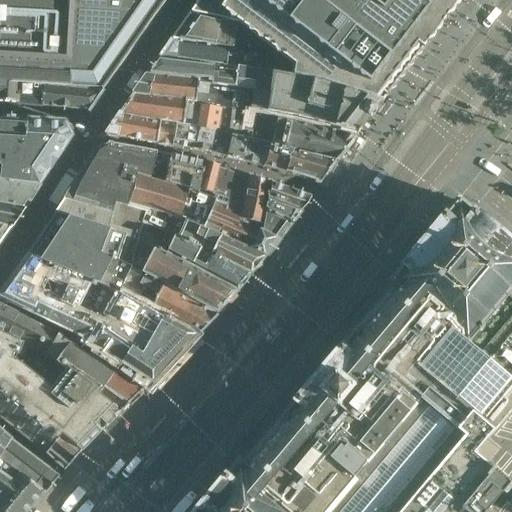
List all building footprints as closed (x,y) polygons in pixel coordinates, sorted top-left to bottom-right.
[(184,0),(0,0),(0,101),(3,102),(19,104),(21,83),(45,85),(103,91),(166,0),(175,0),(181,4),(184,0)] [(202,0),(198,6),(188,0),(184,0),(181,4),(192,11),(190,14),(244,24),(238,54),(276,61),(283,68),(281,78),(382,102),(383,100),(379,97),(382,94),(383,94),(383,93),(386,88),(389,90),(390,89),(404,71),(408,66),(408,67),(423,48),(422,48),(426,43),(441,24),(443,21),(444,19),(445,19),(449,15),(459,2),(460,0),(202,0)] [(238,54),(244,24),(190,14),(189,15),(173,39),(172,39),(171,40),(171,41),(159,58),(231,67),(273,75),(276,61),(238,54)] [(273,96),(278,77),(273,75),(231,67),(159,58),(158,58),(145,77),(198,82),(197,102),(227,106),(239,107),(243,90),(273,96)] [(217,132),(227,106),(197,102),(198,82),(145,77),(133,95),(133,96),(106,134),(106,135),(122,138),(122,137),(149,142),(149,143),(152,144),(153,143),(157,143),(164,122),(180,124),(199,129),(217,132)] [(357,134),(382,102),(281,78),(278,77),(273,96),(243,90),(239,107),(356,134),(357,134)] [(43,106),(45,85),(21,83),(19,104),(43,106)] [(89,111),(103,91),(45,85),(43,106),(89,111)] [(356,134),(239,107),(227,106),(217,132),(235,136),(252,140),(273,145),(335,162),(355,137),(357,134),(356,134)] [(0,137),(25,140),(26,120),(27,119),(25,119),(13,118),(9,118),(0,116),(0,137)] [(0,181),(40,184),(72,137),(70,136),(64,124),(64,122),(26,120),(25,140),(0,137),(0,181)] [(172,146),(180,124),(164,122),(157,143),(166,145),(172,146)] [(192,149),(199,129),(180,124),(172,146),(185,148),(192,149)] [(210,154),(217,132),(199,129),(192,149),(192,150),(193,150),(205,152),(205,153),(209,154),(209,153),(210,154)] [(227,157),(235,136),(217,132),(210,154),(211,154),(211,153),(221,155),(221,156),(226,157),(225,157),(227,157)] [(244,161),(252,140),(235,136),(227,157),(227,158),(228,158),(244,161)] [(265,167),(273,145),(252,140),(244,161),(245,162),(245,161),(263,166),(265,167)] [(162,231),(147,224),(154,209),(132,202),(144,173),(148,174),(156,153),(120,147),(101,143),(78,179),(55,214),(37,241),(26,256),(116,294),(116,293),(128,267),(217,314),(238,292),(154,248),(162,231)] [(320,184),(335,162),(273,145),(265,167),(286,173),(289,174),(292,175),(301,177),(301,178),(303,179),(303,178),(312,181),(320,184)] [(222,198),(208,194),(196,190),(196,188),(162,178),(171,156),(156,153),(148,174),(144,173),(132,202),(154,209),(227,230),(266,257),(290,225),(263,208),(257,225),(236,211),(239,203),(222,198)] [(196,188),(206,163),(204,163),(173,156),(171,156),(162,178),(196,188)] [(208,194),(219,166),(206,163),(196,188),(196,190),(208,194)] [(222,198),(233,171),(219,166),(208,194),(222,198)] [(239,203),(248,176),(233,171),(222,198),(239,203)] [(263,208),(267,194),(271,183),(265,181),(265,182),(259,180),(260,180),(259,179),(259,180),(253,178),(253,177),(248,176),(239,203),(236,211),(257,225),(263,208)] [(0,206),(25,208),(40,184),(0,181),(0,206)] [(310,198),(306,196),(305,195),(305,196),(296,192),(295,192),(285,189),(277,186),(273,184),(271,183),(267,194),(301,211),(310,198)] [(301,211),(267,194),(263,208),(290,225),(301,211)] [(238,461),(194,511),(397,511),(448,452),(441,447),(471,412),(511,369),(511,246),(458,201),(457,201),(406,262),(389,282),(393,286),(355,331),(355,330),(340,348),(339,347),(336,350),(335,350),(324,363),(324,364),(322,367),(321,367),(310,380),(310,381),(308,384),(307,383),(307,384),(296,396),(296,397),(293,401),(294,402),(280,419),(280,420),(242,465),(238,461)] [(0,226),(12,228),(25,209),(25,208),(0,206),(0,226)] [(266,257),(227,230),(154,209),(147,224),(162,231),(154,248),(238,292),(266,257)] [(1,243),(2,242),(1,241),(9,229),(11,230),(12,228),(0,226),(0,242),(1,243)] [(196,335),(116,293),(116,294),(26,256),(0,294),(0,298),(55,325),(55,324),(58,326),(75,334),(93,344),(140,375),(148,380),(151,382),(152,381),(160,389),(204,343),(196,335)] [(217,314),(128,267),(116,293),(196,335),(217,314)] [(140,389),(115,372),(76,347),(58,334),(18,314),(0,305),(0,419),(64,470),(81,452),(120,412),(140,393),(140,392),(141,391),(140,390),(140,389)] [(448,452),(397,511),(511,511),(511,508),(511,507),(511,506),(511,369),(471,412),(441,447),(448,452)] [(49,469),(10,440),(0,431),(0,511),(26,511),(44,492),(45,493),(58,477),(49,469)]
